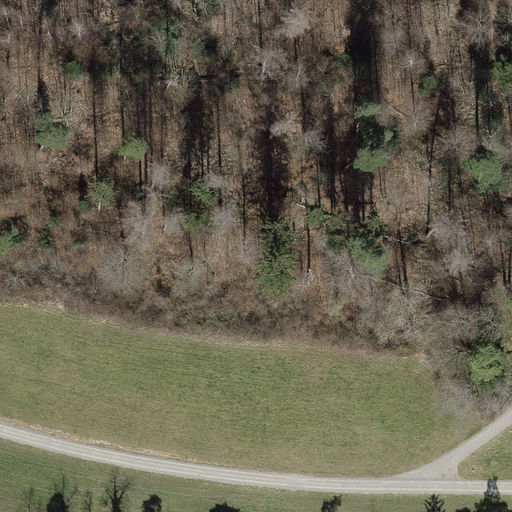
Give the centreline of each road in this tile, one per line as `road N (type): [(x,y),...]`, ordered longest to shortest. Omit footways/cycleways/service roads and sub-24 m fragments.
road 1 (track): [(0,429),(191,470),(402,485)]
road 2 (track): [(511,413),(449,463),(402,485)]
